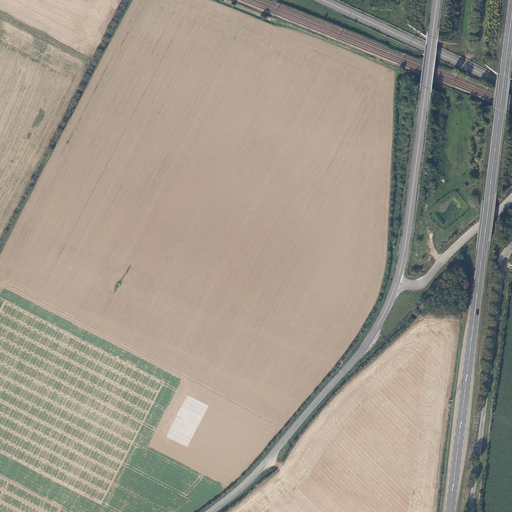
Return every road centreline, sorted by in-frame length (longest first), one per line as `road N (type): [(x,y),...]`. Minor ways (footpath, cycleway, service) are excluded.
road 1 (primary): [(511,11),(449,511)]
road 2 (tertiary): [(210,511),(355,358),(396,281)]
road 3 (tertiary): [(396,281),(436,0)]
road 4 (unclassified): [(511,247),(503,262),(471,511)]
road 5 (tertiary): [(323,0),(511,87)]
road 6 (unclassified): [(396,281),(423,283),(511,197)]
